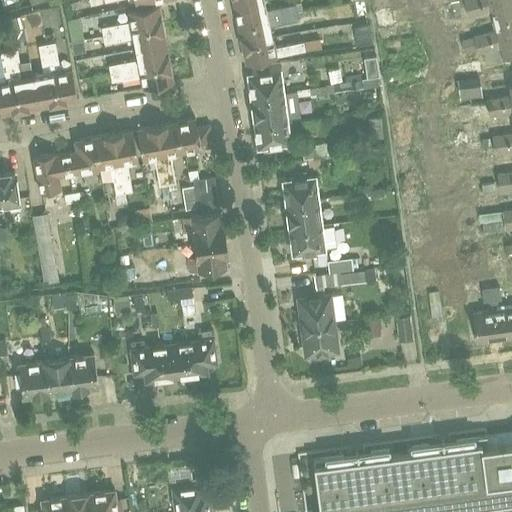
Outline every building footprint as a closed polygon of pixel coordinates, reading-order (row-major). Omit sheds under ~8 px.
[(238,23),(298,11),(296,3),(267,9),(265,0),(254,0),(235,4),(238,23)] [(511,0),(489,0),(492,9),(507,5),(508,6),(511,4),(511,0)] [(103,34),(163,23),(159,3),(128,8),(131,20),(101,25),(103,34)] [(242,42),(273,35),(271,25),(299,19),(298,11),(238,23),(242,42)] [(11,19),(15,31),(23,28),(20,16),(11,19)] [(136,47),(166,42),(163,23),(103,34),(105,42),(134,36),(136,47)] [(374,43),(370,23),(354,26),(358,46),(374,43)] [(500,62),(495,63),(496,64),(511,61),(511,33),(511,34),(511,35),(496,37),(500,62)] [(320,38),(303,41),(275,47),(273,35),(242,42),(247,62),(322,46),(320,38)] [(86,51),(83,39),(71,42),(74,53),(86,51)] [(58,102),(78,98),(72,67),(60,69),(55,41),(47,43),(58,102)] [(109,64),(110,71),(170,60),(166,42),(136,47),(138,58),(109,64)] [(39,105),(58,102),(47,43),(39,44),(45,72),(33,74),(39,105)] [(39,105),(33,74),(22,76),(17,48),(9,50),(20,109),(39,105)] [(0,106),(1,112),(20,109),(9,50),(1,51),(7,80),(0,81),(0,106)] [(363,56),(367,77),(379,75),(375,55),(363,56)] [(143,86),(173,80),(170,60),(110,71),(112,79),(141,74),(143,86)] [(251,97),(284,93),(281,70),(281,69),(280,61),(252,65),(253,73),(248,73),(251,97)] [(511,61),(496,64),(499,89),(511,87),(511,61)] [(298,96),(378,86),(376,76),(297,89),(298,96)] [(511,87),(499,89),(502,114),(511,112),(511,87)] [(255,121),(287,117),(284,93),(251,97),(255,121)] [(511,112),(502,114),(506,139),(511,137),(511,112)] [(381,116),(369,117),(370,135),(382,134),(381,116)] [(182,150),(213,145),(210,123),(197,126),(195,117),(176,120),(182,150)] [(268,150),(282,148),(281,143),(291,142),(287,117),(255,121),(258,146),(267,145),(268,150)] [(170,152),(182,150),(176,120),(157,124),(167,174),(168,182),(176,181),(170,152)] [(168,182),(167,174),(157,124),(137,127),(143,157),(155,155),(160,184),(168,182)] [(132,189),(131,181),(127,160),(138,158),(133,128),(114,132),(123,182),(124,190),(132,189)] [(124,190),(123,182),(114,132),(94,135),(100,165),(111,163),(116,192),(124,190)] [(70,171),(100,165),(94,135),(75,139),(77,149),(66,151),(70,171)] [(307,159),(316,157),(315,148),(302,151),(303,159),(307,159)] [(59,173),(70,171),(66,151),(55,153),(55,152),(34,155),(41,190),(61,186),(59,173)] [(198,206),(218,203),(214,176),(198,178),(197,170),(189,171),(190,179),(194,178),(198,206)] [(0,172),(0,205),(11,204),(11,208),(20,207),(19,203),(15,171),(0,172)] [(286,204),(318,201),(315,175),(306,177),(306,172),(292,174),(292,178),(283,180),(286,204)] [(380,184),(366,186),(367,195),(381,192),(380,184)] [(187,207),(197,206),(194,186),(184,188),(187,207)] [(73,191),(75,201),(84,199),(82,189),(73,191)] [(66,202),(75,201),(73,191),(64,192),(66,202)] [(290,229),(322,224),(318,201),(286,204),(290,229)] [(138,212),(140,222),(152,221),(150,211),(138,212)] [(195,242),(226,238),(224,220),(220,220),(219,211),(191,215),(187,216),(188,229),(194,228),(195,242)] [(33,215),(44,284),(58,282),(47,213),(33,215)] [(119,225),(128,224),(127,213),(124,214),(118,221),(119,225)] [(303,256),(317,254),(316,250),(325,248),(322,224),(290,229),(293,253),(302,251),(303,256)] [(199,270),(226,266),(225,257),(229,257),(226,238),(195,242),(197,256),(192,256),(194,270),(199,269),(199,270)] [(351,260),(328,262),(329,273),(342,272),(353,270),(351,260)] [(317,287),(369,281),(369,284),(377,283),(375,269),(342,273),(342,272),(329,273),(316,275),(317,287)] [(180,287),(181,296),(193,295),(192,285),(180,287)] [(181,296),(180,287),(176,287),(167,288),(168,298),(179,297),(181,296)] [(303,325),(334,321),(330,293),(323,294),(322,289),(306,291),(306,296),(299,297),(303,325)] [(142,292),(133,293),(135,308),(144,307),(142,292)] [(77,307),(75,293),(67,294),(68,308),(77,307)] [(123,297),(113,299),(114,309),(124,307),(123,297)] [(511,327),(508,302),(484,305),(489,345),(511,342),(511,327)] [(484,305),(459,308),(464,349),(489,345),(484,305)] [(459,308),(433,312),(435,332),(434,332),(435,337),(436,337),(438,353),(440,353),(440,352),(464,349),(459,308)] [(158,310),(150,311),(152,325),(160,324),(158,310)] [(414,340),(410,316),(399,318),(402,341),(414,340)] [(378,318),(363,320),(365,336),(380,333),(378,318)] [(306,354),(314,352),(314,357),(331,355),(330,350),(338,349),(334,321),(303,325),(306,354)] [(49,327),(41,328),(43,342),(51,341),(49,327)] [(206,362),(216,361),(213,337),(211,330),(199,331),(200,339),(186,341),(190,374),(192,373),(195,374),(201,373),(204,372),(207,371),(206,362)] [(164,377),(160,345),(145,347),(144,339),(131,341),(132,348),(132,349),(135,372),(145,370),(147,380),(150,379),(153,380),(159,379),(161,378),(164,377)] [(164,377),(190,374),(186,341),(160,345),(164,377)] [(74,389),(99,386),(97,375),(102,374),(100,363),(95,364),(94,353),(70,356),(74,389)] [(360,355),(347,357),(348,365),(361,364),(360,355)] [(49,392),(74,389),(70,356),(45,360),(49,392)] [(49,392),(45,360),(19,363),(20,374),(16,374),(18,386),(22,385),(23,396),(49,392)] [(128,361),(116,363),(118,372),(129,370),(128,361)] [(511,511),(511,442),(488,445),(486,433),(411,443),(411,449),(389,452),(388,446),(313,457),(320,507),(312,508),(312,511),(511,511)] [(176,511),(186,511),(210,509),(210,506),(211,503),(210,497),(208,495),(208,491),(201,492),(200,483),(192,484),(192,478),(172,481),(176,511)] [(90,492),(92,511),(117,511),(122,511),(121,497),(116,498),(114,488),(90,492)] [(68,511),(92,511),(90,492),(66,495),(68,511)] [(68,511),(66,495),(41,498),(43,507),(38,508),(38,511),(68,511)] [(24,511),(23,502),(3,505),(4,511),(24,511)]
